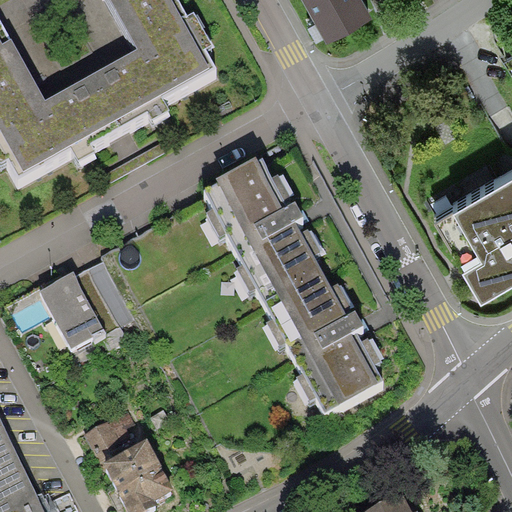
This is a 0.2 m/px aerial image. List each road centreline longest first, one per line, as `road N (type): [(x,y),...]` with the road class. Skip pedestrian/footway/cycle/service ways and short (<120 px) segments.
road 1 (residential): [(0,260),(313,93)]
road 2 (residential): [(313,93),(469,378)]
road 3 (residential): [(281,511),(404,435),(469,378)]
road 4 (residential): [(313,93),(469,0)]
